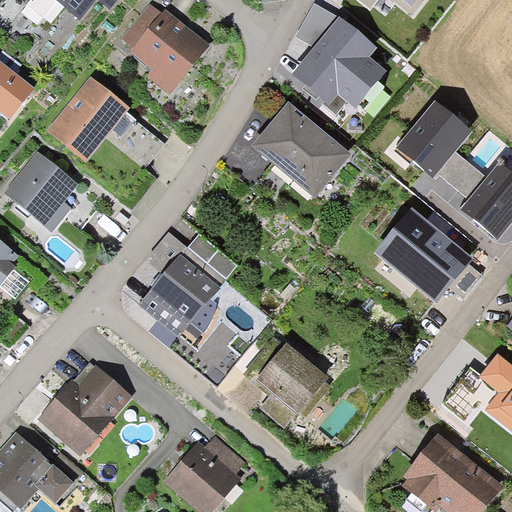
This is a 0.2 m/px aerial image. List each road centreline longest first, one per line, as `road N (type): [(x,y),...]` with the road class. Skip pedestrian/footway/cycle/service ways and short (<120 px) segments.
road 1 (residential): [(87,302),(330,493),(511,258)]
road 2 (residential): [(222,0),(280,44),(87,302)]
road 3 (residential): [(87,302),(0,405)]
